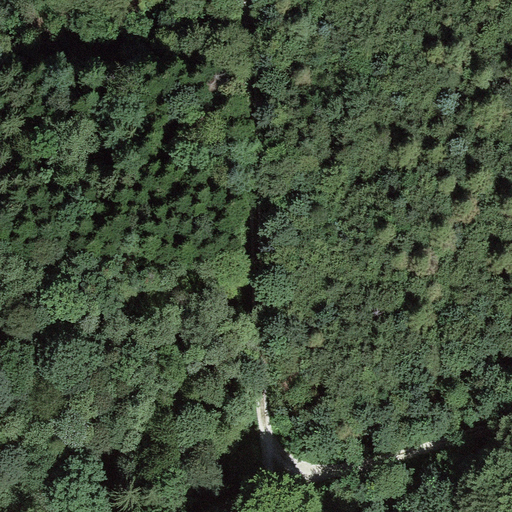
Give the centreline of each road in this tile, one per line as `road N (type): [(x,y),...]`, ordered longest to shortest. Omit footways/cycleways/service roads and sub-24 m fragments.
road 1 (track): [(263,511),(249,0)]
road 2 (track): [(197,511),(511,415)]
